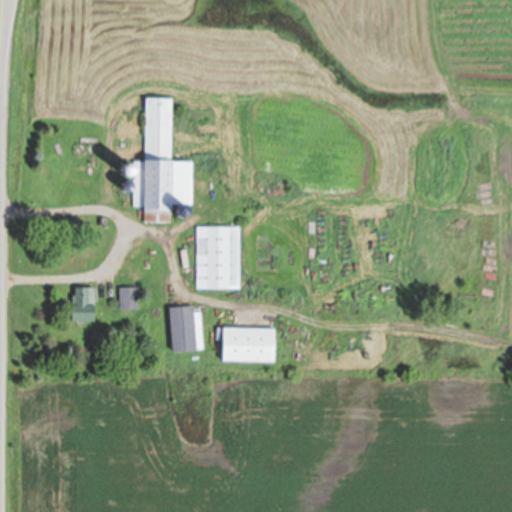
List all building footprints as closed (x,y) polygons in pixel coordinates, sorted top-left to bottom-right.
[(134,162),(134,157),(144,157),(144,154),(145,154),(146,94),(172,94),(172,155),(193,158),(192,200),(172,199),(171,204),(171,219),(144,218),(144,204),(143,204),(143,202),(134,203),(134,171),(132,173),(130,174),(127,174),(125,174),(123,172),(122,171),(121,169),(120,166),(121,164),(122,162),(124,160),(126,159),(128,159),(130,159),(132,161),(134,162)] [(85,149),(83,150),(82,150),(81,150),(79,150),(78,149),(77,148),(76,147),(76,145),(76,144),(77,142),(77,141),(79,140),(80,140),(81,139),(83,140),(84,140),(85,141),(86,142),(87,143),(87,144),(87,146),(86,147),(86,149),(85,149)] [(98,148),(96,149),(95,149),(93,149),(91,149),(90,148),(89,147),(88,145),(88,144),(88,143),(89,141),(90,140),(91,139),(92,139),(94,139),(95,139),(96,139),(97,140),(98,141),(99,142),(99,143),(99,145),(98,147),(98,148)] [(97,162),(96,163),(94,163),(93,163),(92,162),(91,162),(90,161),(89,160),(89,158),(89,156),(89,155),(90,154),(91,153),(92,153),(94,153),(95,153),(96,153),(97,154),(98,155),(99,156),(99,157),(99,158),(99,160),(98,161),(97,162)] [(130,191),(129,191),(127,191),(126,191),(125,191),(124,190),(123,189),(123,188),(122,186),(122,185),(123,184),(124,182),(125,181),(126,181),(127,181),(129,181),(130,181),(132,182),(132,183),(133,185),(133,186),(133,187),(132,189),(131,190),(130,191)] [(187,214),(185,215),(183,215),(182,216),(180,215),(178,214),(177,213),(176,211),(176,209),(176,207),(177,206),(177,205),(179,203),(180,203),(182,202),(183,202),(185,203),(187,204),(188,205),(189,206),(189,208),(189,210),(188,212),(188,213),(187,214)] [(197,286),(197,223),(241,223),(241,286),(197,286)] [(72,316),(72,300),(72,291),(75,291),(75,284),(95,283),(95,302),(94,302),(94,316),(72,316)] [(120,305),(119,284),(138,284),(138,305),(120,305)] [(172,348),(169,304),(193,302),(194,309),(201,308),(204,346),(172,348)] [(223,323),(274,324),(274,357),(222,356),(223,323)]
